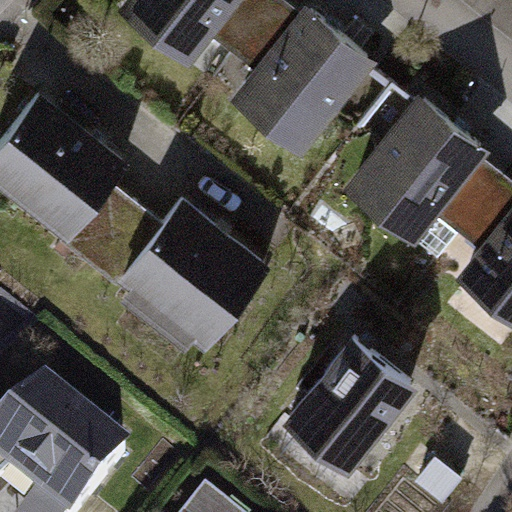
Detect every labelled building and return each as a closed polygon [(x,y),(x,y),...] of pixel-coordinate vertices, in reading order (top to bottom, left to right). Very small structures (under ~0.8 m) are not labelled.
[(132,0),(132,1),(201,59),(251,0),(132,0)] [(327,0),(315,0),(241,88),(311,146),(390,52),(327,0)] [(38,84),(0,129),(0,174),(63,227),(124,155),(38,84)] [(431,85),(352,179),(421,237),(500,143),(431,85)] [(185,187),(115,271),(202,342),(271,258),(185,187)] [(511,228),(476,271),(511,301),(511,228)] [(372,320),(293,414),(362,472),(442,378),(372,320)] [(58,378),(0,443),(0,447),(51,492),(33,511),(102,511),(149,459),(58,378)]
